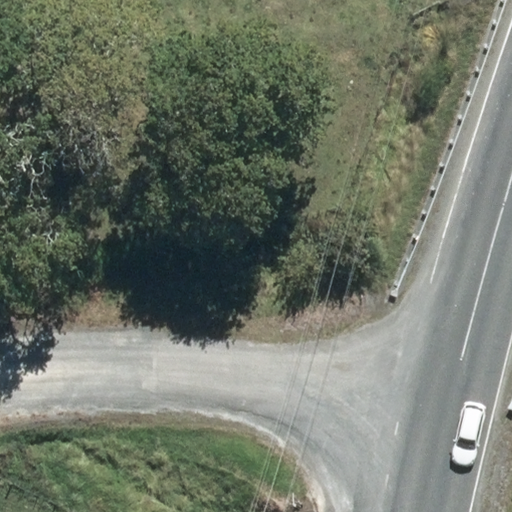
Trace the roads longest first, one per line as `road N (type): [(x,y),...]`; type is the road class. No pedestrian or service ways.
road 1 (unclassified): [(441,422),(275,385),(107,377),(0,382)]
road 2 (tertiary): [(441,422),(511,184)]
